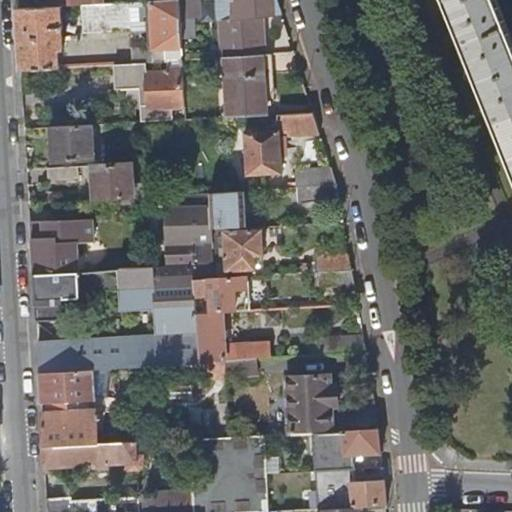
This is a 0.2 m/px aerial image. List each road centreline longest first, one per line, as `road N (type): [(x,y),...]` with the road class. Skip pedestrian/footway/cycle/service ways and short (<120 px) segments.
road 1 (tertiary): [(304,0),(378,252),(412,486)]
road 2 (residential): [(21,511),(0,145)]
